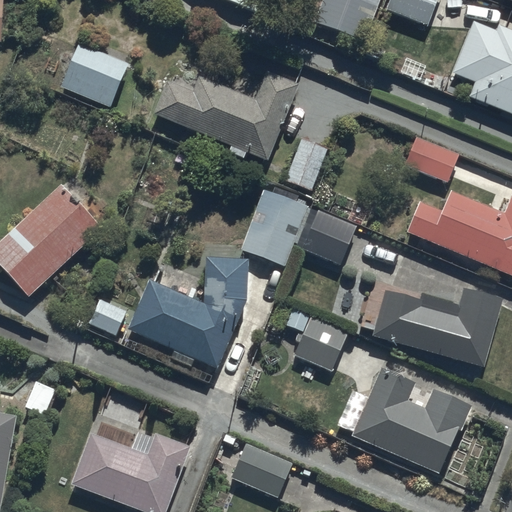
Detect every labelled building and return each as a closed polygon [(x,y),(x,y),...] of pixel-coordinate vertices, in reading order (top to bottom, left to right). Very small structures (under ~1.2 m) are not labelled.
[(226,0),(258,13),(263,0),(226,0)] [(364,42),(380,0),(324,0),(315,23),(364,42)] [(438,0),(389,0),(386,9),(429,26),(438,0)] [(476,82),(470,97),(511,114),(511,29),(499,24),(497,31),(473,22),(453,73),(476,82)] [(81,45),(63,88),(111,107),(129,65),(81,45)] [(168,82),(154,116),(267,162),(299,83),(267,70),(254,101),(199,78),(193,92),(168,82)] [(415,137),(404,166),(448,183),(459,154),(415,137)] [(329,150),(302,139),(286,180),(312,191),(329,150)] [(103,226),(61,183),(0,242),(0,264),(31,297),(103,226)] [(265,189),(241,250),(285,268),(295,245),(341,264),(356,225),(265,189)] [(419,201),(406,232),(511,275),(511,197),(505,214),(451,191),(443,211),(419,201)] [(150,281),(128,329),(217,370),(249,301),(251,261),(206,259),(204,304),(150,281)] [(375,330),(373,337),(485,367),(504,298),(465,288),(460,306),(372,283),(361,327),(375,330)] [(127,310),(101,299),(90,326),(116,336),(127,310)] [(348,333),(312,317),(297,354),(333,369),(348,333)] [(381,367),(351,436),(439,474),(458,429),(462,431),(474,405),(433,387),(425,406),(409,400),(417,382),(381,367)] [(0,507),(15,416),(0,413),(0,507)] [(90,432),(71,484),(145,511),(165,511),(190,447),(155,433),(153,438),(139,432),(137,437),(100,423),(96,434),(90,432)] [(246,444),(232,480),(279,499),(293,462),(246,444)]
